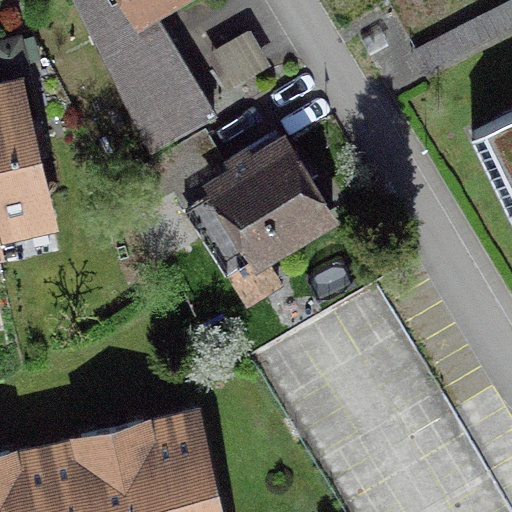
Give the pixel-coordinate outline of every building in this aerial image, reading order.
[(71,0),(146,150),(210,113),(149,10),(165,0),(71,0)] [(213,64),(228,92),(275,68),(261,40),(213,64)] [(0,210),(41,201),(30,152),(37,140),(33,123),(21,116),(14,84),(0,87),(0,210)] [(511,111),(467,133),(511,224),(511,111)] [(157,195),(209,163),(192,135),(140,167),(157,195)] [(303,183),(279,144),(250,162),(242,149),(224,160),(232,173),(211,186),(214,190),(183,208),(223,270),(252,252),(254,256),(322,214),(318,208),(328,202),(313,176),(303,183)] [(210,511),(188,415),(140,426),(139,421),(77,435),(78,440),(7,457),(6,452),(0,453),(0,511),(210,511)]
